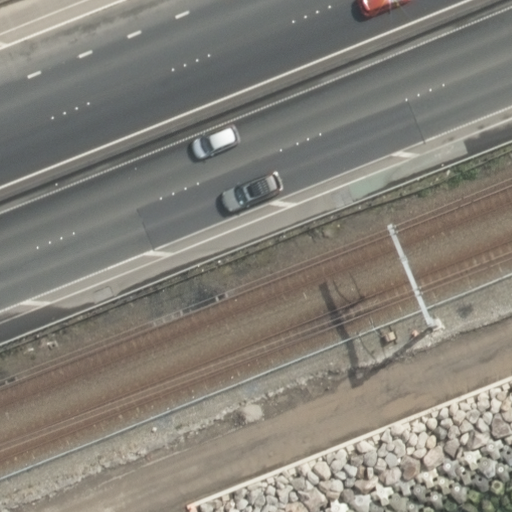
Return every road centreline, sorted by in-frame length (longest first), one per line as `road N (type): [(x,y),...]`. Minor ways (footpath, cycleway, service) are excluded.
road 1 (trunk): [(511,56),(0,262)]
road 2 (trunk): [(0,137),(344,0)]
